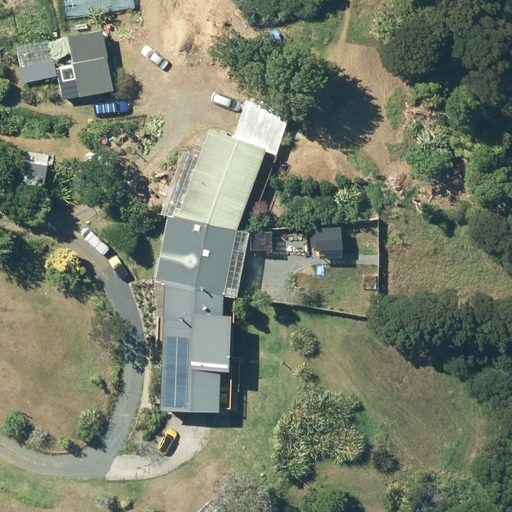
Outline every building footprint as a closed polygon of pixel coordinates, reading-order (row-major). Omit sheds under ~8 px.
[(0,0),(0,3),(2,10),(26,4),(24,0),(0,0)] [(64,0),(67,17),(135,6),(133,0),(64,0)] [(67,31),(79,94),(113,87),(100,26),(67,31)] [(18,64),(22,81),(56,73),(52,56),(51,57),(47,44),(18,50),(20,64),(18,64)] [(159,404),(219,407),(222,294),(235,294),(242,260),(230,257),(237,221),(266,144),(207,122),(180,206),(173,205),(173,213),(167,213),(155,279),(159,279),(158,290),(162,290),(159,404)]
